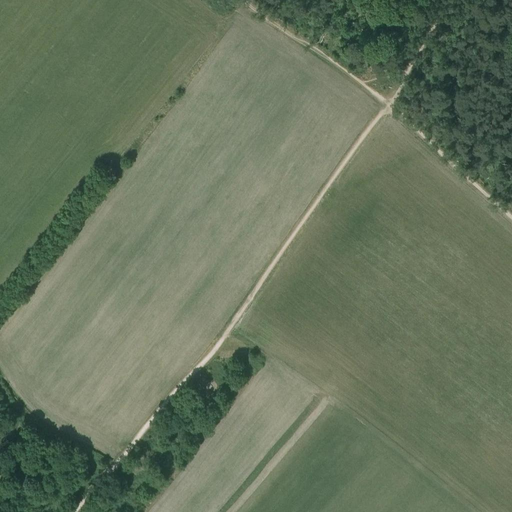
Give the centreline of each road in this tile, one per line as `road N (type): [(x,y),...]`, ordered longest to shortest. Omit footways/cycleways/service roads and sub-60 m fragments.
road 1 (track): [(384,107),(198,370),(75,511)]
road 2 (track): [(384,107),(511,221)]
road 3 (track): [(447,0),(384,107)]
